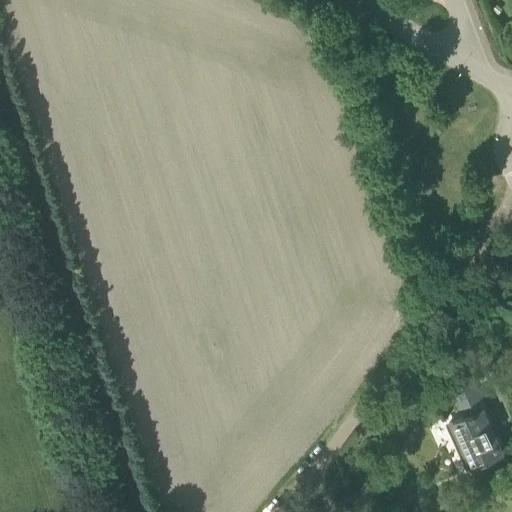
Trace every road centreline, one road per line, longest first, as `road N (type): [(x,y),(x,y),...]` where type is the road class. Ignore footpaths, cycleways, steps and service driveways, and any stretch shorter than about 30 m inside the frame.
road 1 (unclassified): [(279,511),(511,206)]
road 2 (tertiary): [(463,61),(354,0)]
